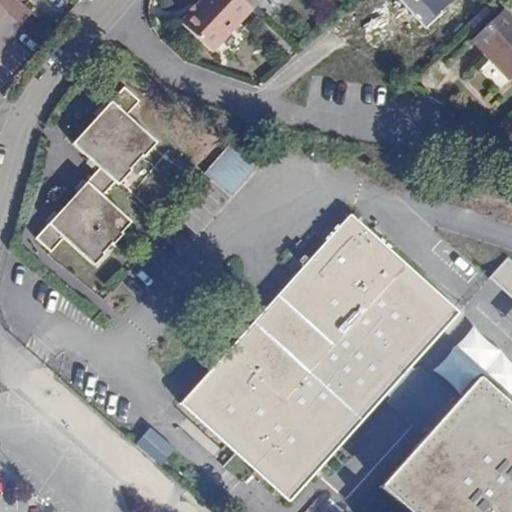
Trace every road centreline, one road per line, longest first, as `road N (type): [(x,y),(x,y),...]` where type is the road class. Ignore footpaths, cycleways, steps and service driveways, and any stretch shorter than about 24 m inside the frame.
road 1 (residential): [(0,196),(36,100),(96,21)]
road 2 (residential): [(96,21),(207,82),(251,94)]
road 3 (residential): [(251,94),(398,135)]
